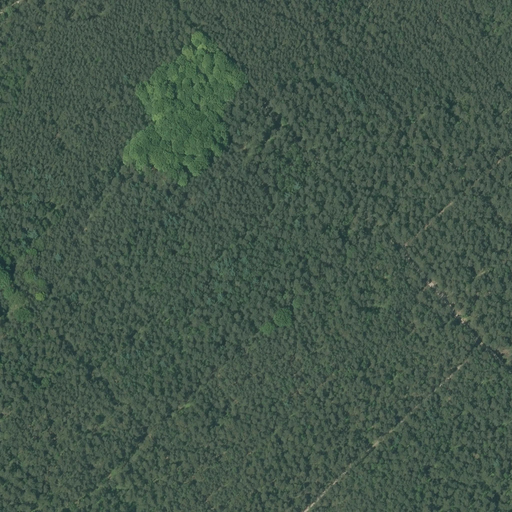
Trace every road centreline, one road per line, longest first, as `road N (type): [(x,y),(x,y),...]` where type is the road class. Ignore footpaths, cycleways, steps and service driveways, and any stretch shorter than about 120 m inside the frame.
road 1 (track): [(395,255),(161,0)]
road 2 (track): [(0,276),(211,511)]
road 3 (track): [(301,511),(482,350)]
road 4 (track): [(395,255),(511,153)]
road 5 (track): [(482,350),(395,255)]
